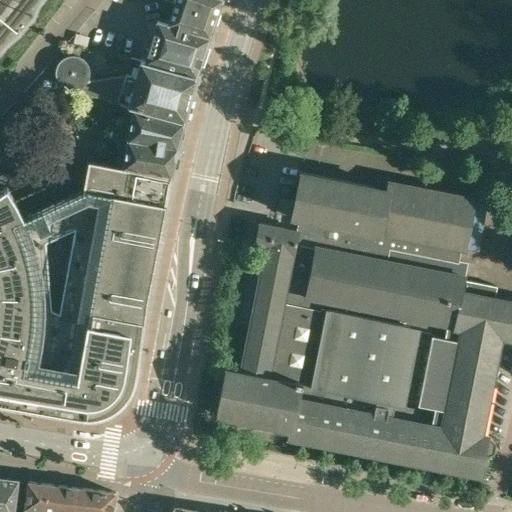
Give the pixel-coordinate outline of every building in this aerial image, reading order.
[(169,0),(173,1),(166,23),(209,36),(220,0),(169,0)] [(141,60),(196,75),(209,36),(166,23),(159,20),(153,41),(151,41),(148,52),(146,61),(141,60)] [(119,102),(123,90),(133,93),(129,105),(127,105),(127,109),(184,120),(196,75),(141,60),(137,76),(127,73),(88,80),(89,77),(90,71),(89,67),(87,63),(85,60),(82,58),(78,56),(75,55),(69,55),(64,57),(60,59),(59,61),(56,66),(55,69),(55,75),(56,79),(58,82),(61,85),(65,87),(119,102)] [(127,109),(122,137),(177,148),(177,147),(184,120),(127,109)] [(122,137),(117,163),(123,164),(122,167),(171,175),(172,176),(177,148),(122,137)] [(0,403),(4,404),(35,410),(75,417),(83,418),(87,418),(93,418),(98,417),(102,416),(104,415),(108,413),(111,412),(115,409),(119,406),(121,404),(124,401),(127,397),(129,394),(131,391),(132,389),(133,386),(134,383),(135,379),(137,367),(146,299),(159,237),(171,175),(122,167),(88,160),(83,190),(23,217),(16,201),(6,186),(0,190),(0,403)] [(292,215),(292,217),(290,228),(259,222),(254,245),(265,247),(240,371),(226,368),(217,414),(248,420),(271,424),(273,425),(290,429),(288,437),(387,456),(480,475),(484,455),(493,452),(495,442),(488,436),(481,435),(501,337),(511,338),(511,300),(494,297),(497,286),(463,279),(467,263),(458,261),(462,250),(464,250),(475,198),(390,181),(388,189),(301,171),(295,200),(280,197),(277,212),(292,215)] [(0,477),(0,504),(13,507),(18,480),(0,477)] [(68,511),(72,486),(50,483),(45,511),(68,511)] [(68,511),(112,511),(115,491),(72,486),(68,511)]
